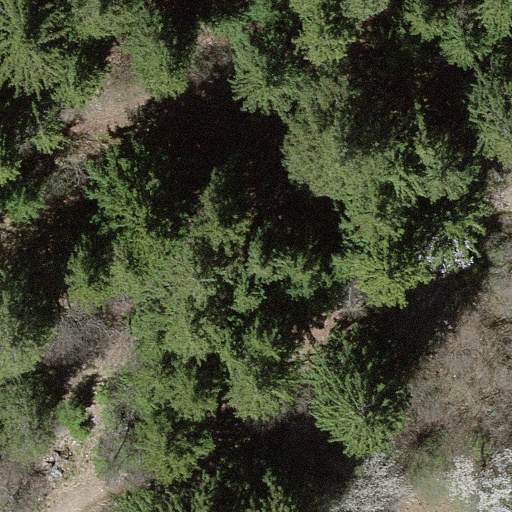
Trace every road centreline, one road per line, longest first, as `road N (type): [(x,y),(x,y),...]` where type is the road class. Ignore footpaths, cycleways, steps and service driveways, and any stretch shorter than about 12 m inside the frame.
road 1 (track): [(53,511),(75,484),(137,456),(483,178),(511,166)]
road 2 (track): [(511,45),(384,44),(301,54),(0,132)]
